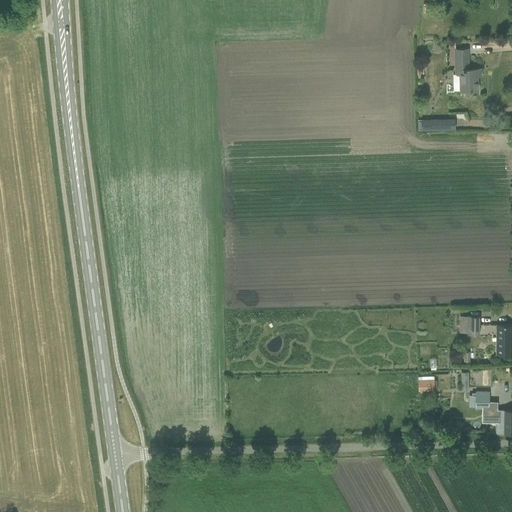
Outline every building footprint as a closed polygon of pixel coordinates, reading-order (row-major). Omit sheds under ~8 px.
[(460,90),(477,90),(477,75),(475,75),(475,69),(477,69),(468,69),(468,49),(455,49),(456,75),(459,75),(460,90)] [(440,120),(430,120),(421,120),(421,130),(455,129),(455,118),(440,119),(440,120)] [(478,333),(479,315),(467,315),(459,315),(459,333),(467,333),(478,333)] [(511,354),(511,325),(497,325),(497,354),(511,354)] [(418,379),(419,391),(435,391),(434,379),(418,379)] [(511,433),(511,409),(505,410),(505,407),(489,406),(489,391),(476,390),(476,395),(469,395),(468,407),(475,407),(475,411),(489,411),(495,411),(495,433),(511,433)]
